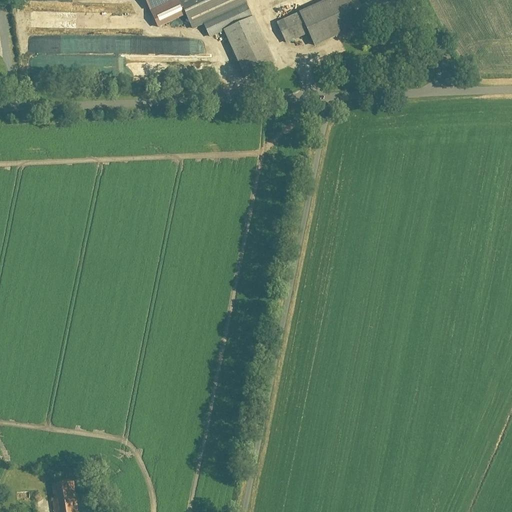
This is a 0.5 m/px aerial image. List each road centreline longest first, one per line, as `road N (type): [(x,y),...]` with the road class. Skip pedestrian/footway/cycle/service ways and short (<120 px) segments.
road 1 (unclassified): [(325,99),(240,511)]
road 2 (unclassified): [(325,99),(0,109)]
